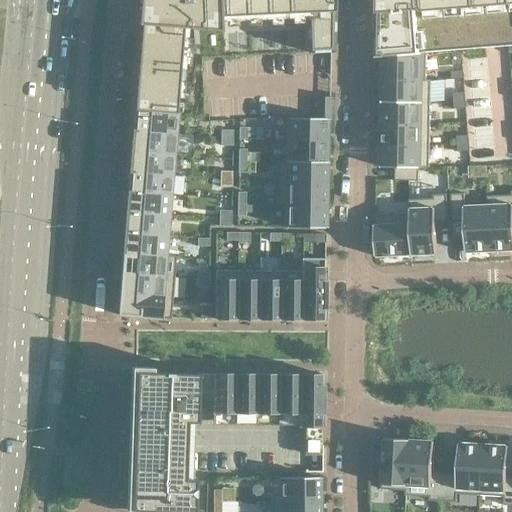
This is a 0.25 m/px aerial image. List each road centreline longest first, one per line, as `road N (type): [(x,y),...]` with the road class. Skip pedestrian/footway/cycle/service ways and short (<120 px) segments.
road 1 (residential): [(115,0),(89,323),(109,361),(108,392),(102,491),(90,511)]
road 2 (secondary): [(0,507),(30,22)]
road 3 (residential): [(357,94),(353,283)]
road 4 (unknown): [(198,82),(358,75)]
road 5 (residential): [(352,408),(511,420)]
road 6 (residential): [(511,275),(353,283)]
road 7 (residential): [(353,283),(352,408)]
